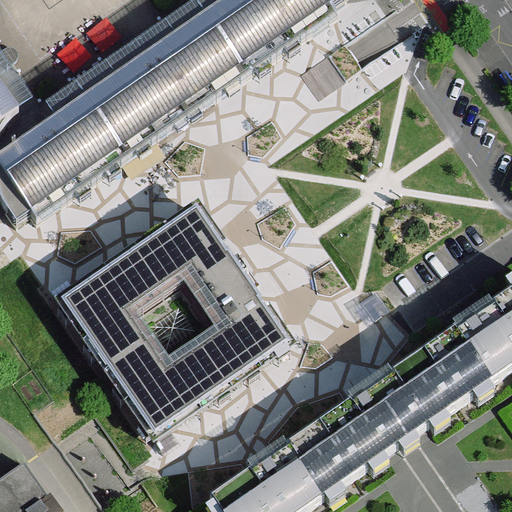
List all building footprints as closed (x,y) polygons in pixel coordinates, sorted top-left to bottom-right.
[(41,110),(54,129),(87,107),(146,67),(206,25),(237,4),(234,0),(198,0),(132,46),(41,110)] [(242,0),(237,4),(206,25),(248,85),(338,23),(333,15),(348,4),(345,0),(242,0)] [(146,67),(87,107),(128,166),(187,126),(248,85),(206,25),(146,67)] [(0,89),(16,113),(28,104),(0,62),(0,89)] [(0,89),(0,142),(4,138),(10,128),(21,120),(16,113),(0,89)] [(32,222),(37,228),(128,166),(87,107),(54,129),(35,141),(0,165),(0,202),(1,209),(17,231),(32,222)] [(198,217),(64,310),(157,444),(291,353),(198,217)] [(511,297),(424,358),(460,410),(511,374),(511,297)] [(320,430),(355,483),(385,462),(409,445),(429,432),(460,410),(424,358),(371,395),(320,430)] [(320,430),(211,504),(216,511),(312,511),(355,483),(320,430)] [(0,511),(62,511),(31,461),(0,480),(0,511)]
